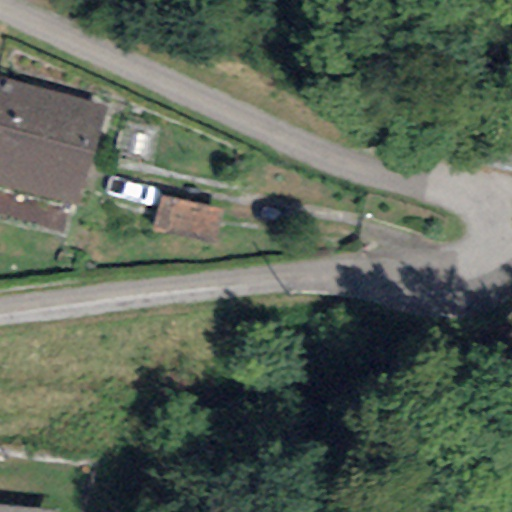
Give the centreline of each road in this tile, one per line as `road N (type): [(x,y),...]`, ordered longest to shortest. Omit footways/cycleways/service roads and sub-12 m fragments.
road 1 (residential): [(3,0),(310,144),(480,192),(508,234)]
road 2 (residential): [(508,234),(478,268),(258,276),(0,308)]
